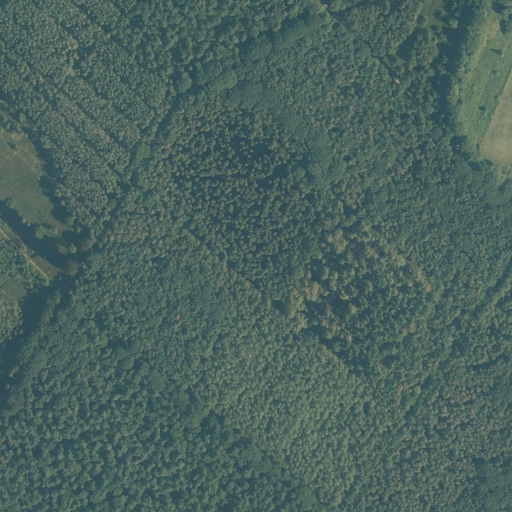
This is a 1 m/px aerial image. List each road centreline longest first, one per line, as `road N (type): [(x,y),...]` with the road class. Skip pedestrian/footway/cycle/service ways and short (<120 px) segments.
road 1 (track): [(334,12),(178,82),(0,407)]
road 2 (track): [(511,196),(460,151),(334,12)]
